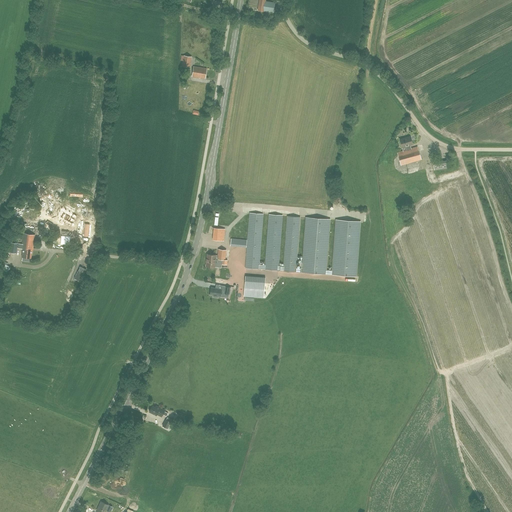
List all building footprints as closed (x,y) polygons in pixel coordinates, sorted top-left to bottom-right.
[(273,13),(275,3),(265,1),(265,0),(259,0),(258,10),(273,13)] [(181,61),(183,61),(182,66),(189,67),(191,57),(182,56),(181,61)] [(205,79),(207,69),(194,67),(192,77),(205,79)] [(401,166),(421,160),(417,147),(411,149),(410,145),(412,145),(410,137),(399,140),(402,148),(406,146),(407,150),(397,153),(401,166)] [(409,188),(410,190),(428,185),(427,183),(424,185),(422,180),(411,183),(412,187),(409,188)] [(60,215),(75,223),(79,215),(64,207),(60,215)] [(25,208),(24,216),(37,218),(38,210),(25,208)] [(248,247),(246,268),(356,277),(360,222),(336,220),(332,271),(326,271),(330,220),(306,218),(302,269),(296,268),(300,217),(287,216),(284,267),(278,266),(279,252),(282,216),(269,215),(267,251),(266,251),(265,266),(259,265),(260,251),(262,214),(250,213),(248,247)] [(223,241),(224,229),(214,228),(213,240),(223,241)] [(36,235),(24,234),(22,244),(19,244),(19,248),(23,249),(22,257),(31,258),(32,250),(34,250),(36,235)] [(225,260),(226,250),(218,249),(218,256),(215,256),(215,255),(207,254),(206,266),(214,267),(215,259),(217,259),(222,260),(221,264),(227,265),(227,260),(225,260)] [(264,298),(265,278),(245,276),(244,296),(264,298)] [(220,297),(221,290),(211,288),(210,295),(220,297)] [(150,405),(152,406),(151,408),(150,408),(149,411),(150,411),(149,412),(156,416),(157,415),(161,417),(163,415),(166,417),(168,413),(165,412),(165,411),(156,406),(156,404),(151,402),(150,405)] [(162,426),(168,429),(170,430),(173,424),(170,422),(172,419),(168,417),(166,420),(165,419),(162,426)] [(107,501),(105,506),(115,511),(117,506),(107,501)]
